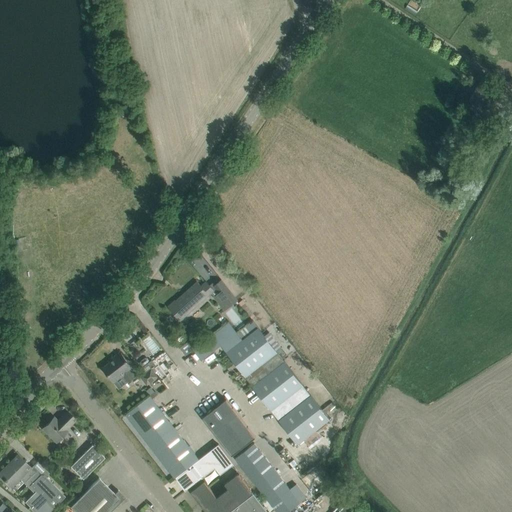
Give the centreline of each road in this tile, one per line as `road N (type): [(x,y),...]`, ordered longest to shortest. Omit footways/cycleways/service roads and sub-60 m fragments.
road 1 (tertiary): [(58,363),(174,233),(327,0)]
road 2 (residential): [(176,511),(58,363)]
